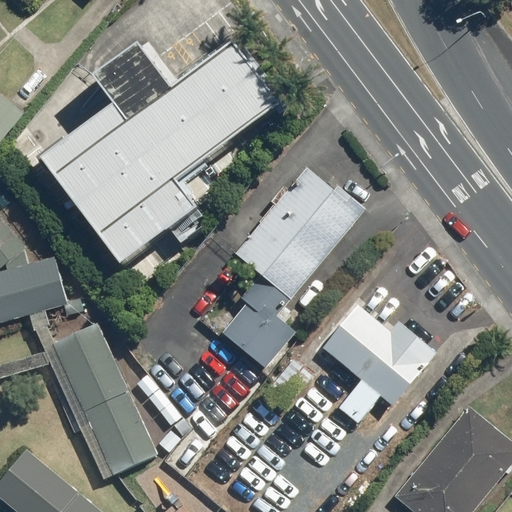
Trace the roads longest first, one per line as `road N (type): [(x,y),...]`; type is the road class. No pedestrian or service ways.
road 1 (primary): [(511,228),(480,200),(319,0)]
road 2 (primary): [(419,0),(511,155)]
